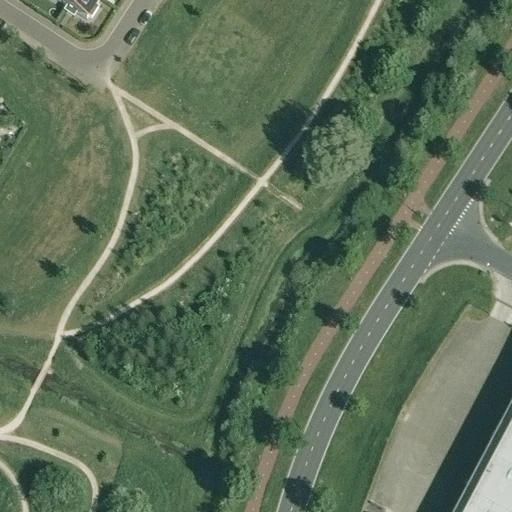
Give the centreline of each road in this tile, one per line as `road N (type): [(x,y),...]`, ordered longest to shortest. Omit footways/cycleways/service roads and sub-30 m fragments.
road 1 (unclassified): [(290,511),(349,366),(437,227)]
road 2 (unclassified): [(511,298),(399,511)]
road 3 (residential): [(143,0),(110,50),(86,58),(49,46),(0,12)]
road 4 (unclassified): [(437,227),(511,113)]
